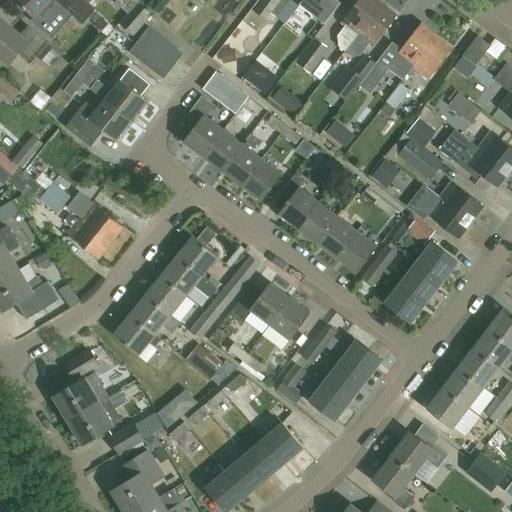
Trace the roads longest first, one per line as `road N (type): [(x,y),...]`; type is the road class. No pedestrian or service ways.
road 1 (residential): [(423,359),(193,192)]
road 2 (residential): [(0,360),(104,298),(193,192)]
road 3 (residential): [(281,511),(359,447),(423,359)]
road 4 (tertiary): [(86,511),(0,366)]
road 5 (residential): [(193,192),(163,165),(160,138),(207,62)]
road 6 (residential): [(423,359),(511,246)]
